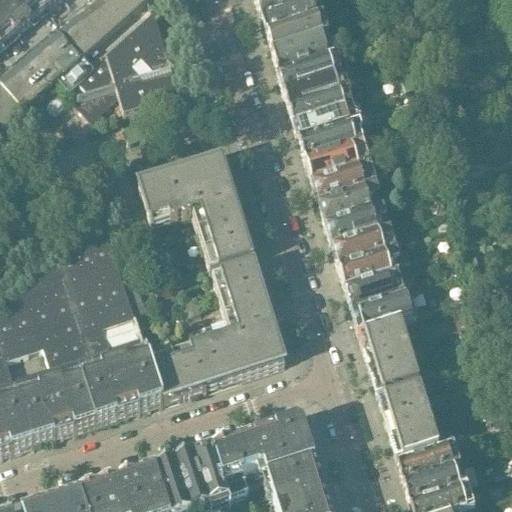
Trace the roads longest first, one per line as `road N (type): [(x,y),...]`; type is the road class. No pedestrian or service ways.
road 1 (residential): [(327,384),(208,0)]
road 2 (residential): [(327,384),(0,494)]
road 3 (residential): [(366,511),(327,384)]
